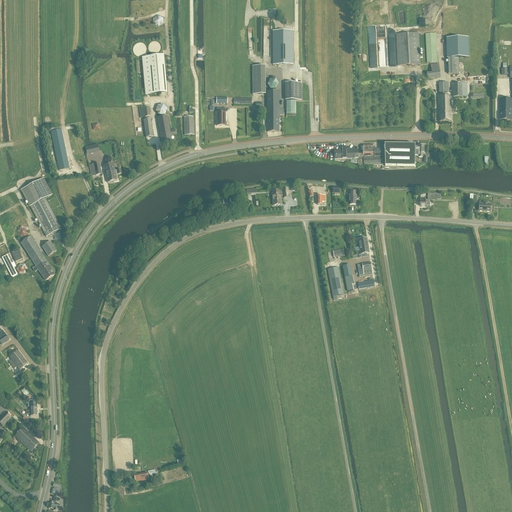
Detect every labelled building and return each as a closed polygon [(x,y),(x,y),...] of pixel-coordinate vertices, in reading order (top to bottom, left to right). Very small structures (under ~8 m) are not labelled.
[(163,24),(163,18),(158,15),(153,18),(153,24),(158,27),(163,24)] [(273,65),(293,65),(293,31),(272,31),(273,65)] [(397,66),(420,65),(419,33),(396,35),(397,66)] [(437,63),(435,34),(425,34),(427,63),(437,63)] [(446,39),(447,59),(448,59),(459,58),(469,58),(468,38),(446,39)] [(164,69),(163,56),(143,58),(146,87),(146,95),(150,95),(166,93),(164,69)] [(459,74),(459,58),(448,59),(448,75),(459,74)] [(427,80),(440,78),(438,64),(430,65),(432,72),(427,73),(427,80)] [(253,95),(266,95),(265,67),(253,67),(253,95)] [(276,89),(279,84),(276,79),(270,80),(267,84),(270,89),(276,89)] [(499,113),(499,120),(511,120),(511,114),(511,102),(511,101),(511,80),(511,81),(511,84),(511,99),(499,100),(499,101),(499,113)] [(285,101),(302,101),(301,83),(285,84),(285,101)] [(439,94),(449,93),(449,83),(439,84),(439,94)] [(453,97),(467,97),(467,84),(452,84),(453,97)] [(279,92),(267,92),(267,132),(279,132),(279,115),(284,115),(284,110),(279,110),(279,92)] [(451,122),(451,113),(456,113),(456,108),(454,108),(454,107),(452,107),(452,108),(451,108),(451,97),(438,97),(439,122),(451,122)] [(286,114),(296,114),(296,102),(286,102),(286,114)] [(165,115),(167,109),(164,105),(158,106),(156,111),(159,116),(165,115)] [(145,117),(151,117),(149,107),(138,108),(140,118),(145,117)] [(227,113),(225,113),(225,109),(217,109),(217,113),(216,113),(217,126),(226,126),(226,122),(227,122),(227,113)] [(175,130),(170,131),(167,117),(158,118),(162,145),(171,143),(170,135),(176,134),(175,130)] [(185,136),(194,135),(193,117),(184,117),(185,136)] [(144,121),(146,135),(146,138),(153,137),(151,119),(144,121)] [(59,171),(70,169),(62,130),(51,132),(59,171)] [(87,155),(99,152),(97,145),(85,148),(87,155)] [(374,150),(374,151),(373,151),(372,145),(363,145),(363,154),(358,154),(358,150),(356,150),(357,164),(358,164),(358,166),(359,166),(363,166),(382,166),(382,170),(385,169),(385,167),(385,149),(374,150)] [(414,157),(415,146),(384,145),(385,149),(385,167),(414,168),(415,157),(414,157)] [(414,157),(415,157),(418,157),(418,158),(423,158),(423,154),(424,154),(424,146),(419,146),(415,146),(414,157)] [(357,164),(356,150),(346,151),(346,148),(344,148),(344,147),(343,147),(342,147),(342,148),(342,151),(334,151),(334,160),(350,160),(350,162),(357,164)] [(99,164),(89,166),(91,177),(101,174),(99,164)] [(113,164),(104,166),(107,183),(117,181),(116,175),(120,174),(121,174),(120,169),(119,170),(115,171),(113,164)] [(46,237),(61,229),(45,199),(51,196),(43,179),(22,190),(46,237)] [(272,192),(273,206),(281,205),(281,198),(283,198),(283,199),(289,198),(288,189),(282,190),(283,192),(280,192),(272,192)] [(356,199),(358,199),(358,191),(353,191),(354,191),(354,193),(349,193),(349,205),(356,205),(356,199)] [(322,202),(325,202),(325,196),(315,196),(316,201),(317,201),(317,205),(322,205),(322,202)] [(487,205),(487,203),(483,203),(483,205),(479,204),(479,211),(490,212),(490,211),(491,211),(491,209),(491,205),(487,205)] [(27,234),(27,232),(29,232),(28,229),(21,227),(17,232),(19,238),(26,239),(27,237),(30,235),(27,234)] [(31,237),(21,243),(36,267),(33,269),(35,273),(38,270),(45,281),(55,275),(47,263),(31,237)] [(367,239),(358,240),(360,255),(362,255),(367,254),(369,254),(367,239)] [(55,243),(53,245),(51,242),(42,247),(48,257),(57,251),(56,250),(59,248),(55,243)] [(15,262),(22,260),(18,250),(11,252),(15,262)] [(334,258),(344,257),(343,250),(333,252),(334,258)] [(7,255),(2,258),(12,278),(17,275),(13,267),(16,266),(13,261),(11,262),(7,255)] [(366,277),(373,275),(371,263),(362,264),(357,265),(359,278),(366,277)] [(25,274),(27,269),(25,265),(19,265),(17,270),(20,274),(25,274)] [(352,276),(350,266),(343,267),(345,278),(352,276)] [(333,297),(343,295),(338,268),(328,270),(333,297)] [(129,271),(128,273),(125,269),(121,273),(126,278),(132,274),(129,271)] [(358,290),(375,287),(374,280),(357,283),(358,290)] [(0,332),(0,342),(2,345),(9,340),(2,330),(0,332)] [(11,361),(9,362),(14,369),(16,368),(17,367),(20,371),(28,365),(18,351),(16,353),(15,351),(11,355),(12,356),(10,357),(12,360),(11,361)] [(30,415),(30,417),(37,416),(37,408),(30,408),(30,410),(26,411),(26,415),(30,415)] [(0,424),(3,427),(11,418),(6,412),(0,418),(0,424)] [(32,453),(40,445),(23,428),(15,436),(32,453)] [(148,480),(147,474),(147,473),(144,474),(144,476),(135,478),(136,482),(148,480)] [(59,507),(59,505),(59,503),(59,499),(54,498),(53,502),(52,501),(51,504),(49,504),(48,509),(53,510),(53,511),(57,511),(58,510),(59,510),(60,507),(59,507)]
